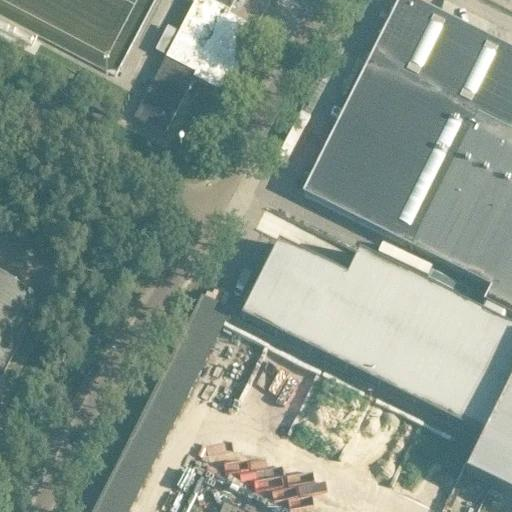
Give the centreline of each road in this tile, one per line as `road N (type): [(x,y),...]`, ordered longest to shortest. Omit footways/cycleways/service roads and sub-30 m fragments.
road 1 (unclassified): [(39,511),(95,401),(210,214)]
road 2 (unclassified): [(210,214),(323,0)]
road 3 (residential): [(0,106),(210,214)]
